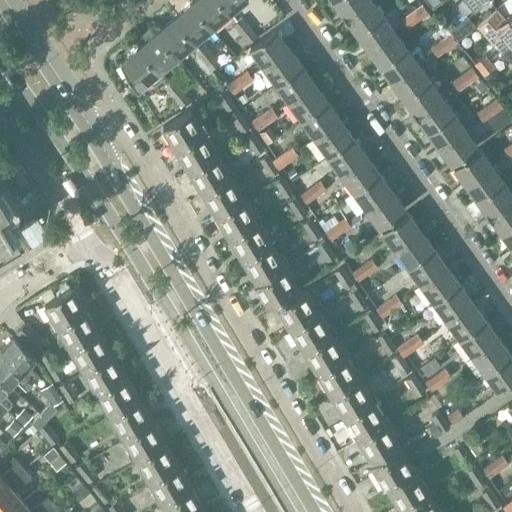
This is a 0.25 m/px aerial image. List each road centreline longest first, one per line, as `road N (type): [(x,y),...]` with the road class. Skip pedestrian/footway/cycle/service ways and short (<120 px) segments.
road 1 (residential): [(351,511),(122,126),(83,126)]
road 2 (secondary): [(312,511),(83,126)]
road 3 (residential): [(511,309),(286,0)]
road 4 (secondary): [(0,64),(111,216),(160,302)]
road 5 (residential): [(0,302),(66,256),(94,247),(119,274),(159,349)]
road 6 (residential): [(159,349),(253,511)]
road 7 (secondary): [(196,364),(282,511)]
road 8 (secondary): [(83,126),(3,0)]
